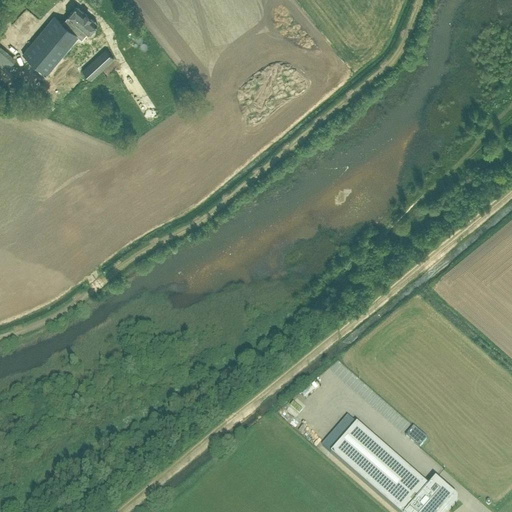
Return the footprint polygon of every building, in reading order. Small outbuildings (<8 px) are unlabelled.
[(97,23),(76,6),(67,16),(68,17),(63,23),(54,15),(22,54),(46,74),(47,73),(79,36),(77,34),(81,28),(88,34),(97,23)] [(114,59),(105,49),(81,71),(90,81),(114,59)] [(85,127),(100,135),(107,121),(93,113),(85,127)] [(356,425),(330,455),(395,511),(443,511),(445,510),(447,511),(457,500),(435,481),(429,488),(356,425)] [(413,428),(405,437),(419,450),(427,440),(413,428)]
